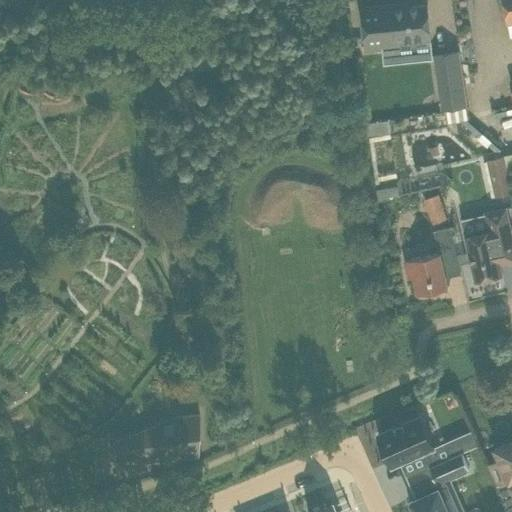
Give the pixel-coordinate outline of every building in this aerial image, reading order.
[(511,0),(502,0),(505,11),(510,37),(511,36),(511,0)] [(409,2),(361,7),(365,49),(383,47),(401,45),(400,41),(431,38),(427,4),(409,5),(409,2)] [(466,106),(458,50),(434,54),(442,109),(466,106)] [(368,121),(369,135),(387,133),(385,120),(368,121)] [(511,193),(504,156),(487,159),(495,197),(511,193)] [(398,186),(377,189),(379,199),(399,195),(398,186)] [(423,199),(433,223),(448,218),(438,193),(423,199)] [(484,211),(484,213),(461,218),(475,280),(502,274),(500,264),(511,261),(511,235),(505,206),(484,211)] [(433,229),(438,251),(404,259),(409,277),(414,276),(417,293),(448,286),(442,259),(457,255),(450,226),(433,229)] [(173,433),(116,440),(120,473),(149,462),(197,456),(199,413),(171,416),(173,433)] [(425,459),(437,454),(420,415),(403,422),(403,421),(402,421),(402,423),(395,426),(395,424),(393,425),(394,426),(378,434),(391,465),(422,452),(425,459)] [(472,432),(446,444),(451,456),(478,444),(472,432)] [(511,511),(511,439),(494,448),(498,459),(487,464),(508,511),(511,511)] [(462,452),(429,466),(436,483),(469,468),(462,452)] [(451,494),(447,485),(408,502),(413,511),(447,511),(442,498),(451,494)] [(307,511),(334,511),(330,501),(307,510),(307,511)]
